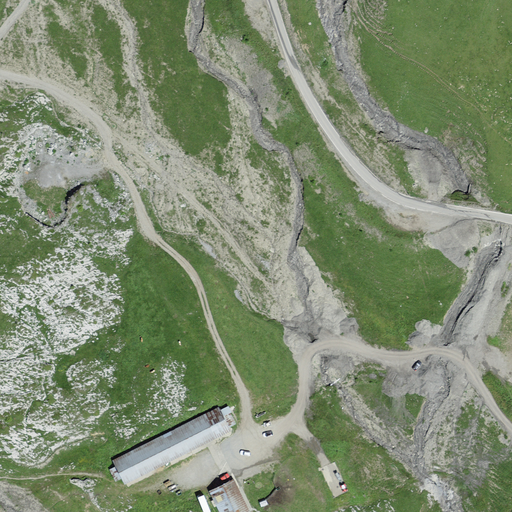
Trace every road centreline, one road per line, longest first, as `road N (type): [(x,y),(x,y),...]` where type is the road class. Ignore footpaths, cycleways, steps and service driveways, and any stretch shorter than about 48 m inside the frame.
road 1 (track): [(0,75),(52,92),(103,130),(108,159),(146,223),(198,285),(245,396),(248,432)]
road 2 (track): [(248,432),(273,432),(293,415),(308,354),(334,343),(388,355),(457,356),(511,428)]
road 3 (tertiary): [(511,219),(423,206),(378,186),(305,91),(271,0)]
